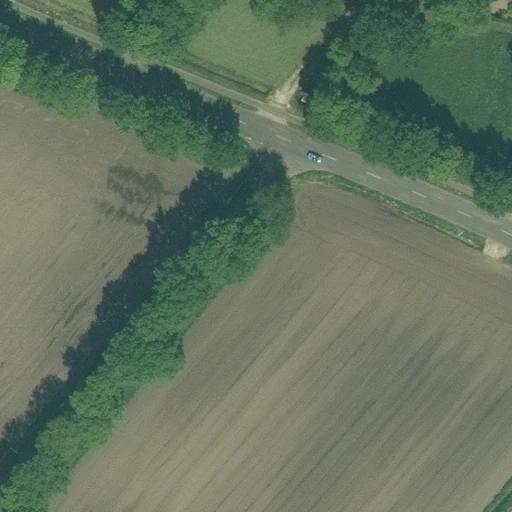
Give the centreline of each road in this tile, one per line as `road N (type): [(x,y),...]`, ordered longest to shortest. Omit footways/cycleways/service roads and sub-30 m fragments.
road 1 (residential): [(5,511),(299,144)]
road 2 (tertiary): [(0,17),(299,144)]
road 3 (tertiary): [(299,144),(511,241)]
